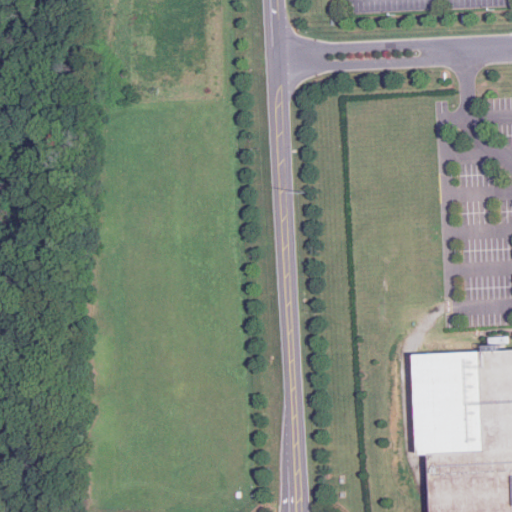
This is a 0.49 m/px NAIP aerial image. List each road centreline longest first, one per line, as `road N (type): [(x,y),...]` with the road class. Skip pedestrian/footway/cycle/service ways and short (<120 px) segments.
road 1 (tertiary): [(299,511),(275,0)]
road 2 (residential): [(278,54),(511,44)]
